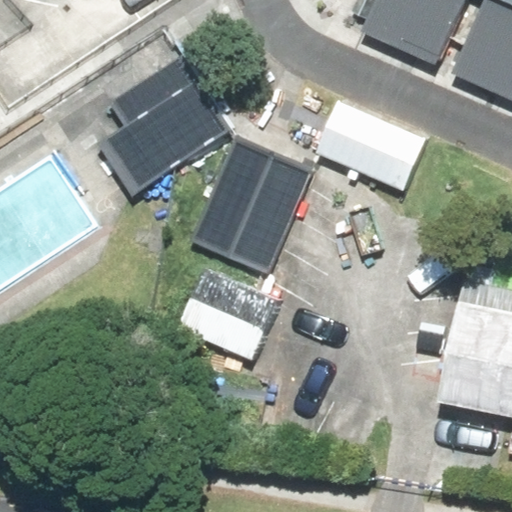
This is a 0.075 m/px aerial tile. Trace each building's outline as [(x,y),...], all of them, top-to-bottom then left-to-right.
[(511,0),(375,0),(361,33),(436,66),(465,0),(486,0),(455,71),(511,96),(511,0)] [(198,49),(95,128),(147,196),(251,117),(198,49)] [(344,106),(322,159),(410,195),(432,141),(344,106)] [(206,240),(283,267),(322,160),(246,132),(206,240)] [(288,303),(212,270),(185,331),(261,364),(288,303)] [(511,294),(460,283),(434,401),(511,417),(511,294)]
